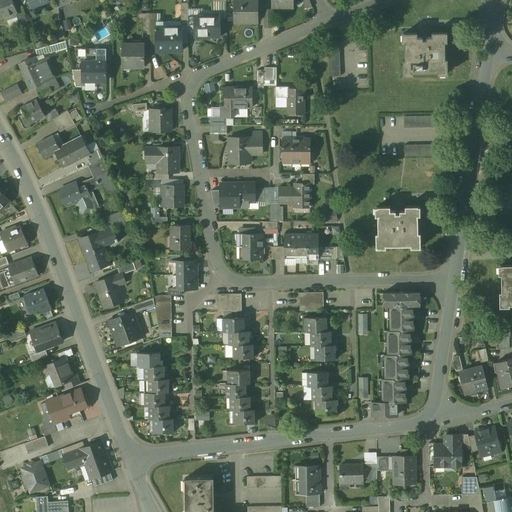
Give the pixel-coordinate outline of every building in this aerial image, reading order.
[(11,0),(0,0),(0,18),(6,17),(5,14),(16,11),(11,0)] [(66,0),(56,0),(59,8),(70,3),(69,0),(67,0),(66,0)] [(257,0),(234,0),(235,22),(258,22),(257,0)] [(83,6),(69,10),(72,22),(76,21),(87,18),(83,6)] [(22,13),(16,15),(20,26),(26,24),(22,13)] [(220,16),(194,17),(194,36),(220,36),(220,16)] [(172,30),(156,30),(156,51),(165,51),(165,49),(172,49),(172,51),(182,51),(182,27),(172,27),(172,30)] [(432,33),(432,37),(417,38),(417,34),(405,34),(405,35),(402,35),(403,42),(405,42),(405,61),(403,61),(403,73),(404,73),(404,74),(413,74),(413,73),(438,72),(438,74),(447,74),(447,72),(447,60),(445,60),(445,41),(446,41),(446,34),(444,34),(444,33),(432,33)] [(66,41),(52,45),(54,51),(68,47),(66,41)] [(340,42),(328,42),(330,77),(341,76),(340,42)] [(144,44),(122,44),(122,67),(144,67),(144,44)] [(52,45),(35,50),(37,56),(54,51),(52,45)] [(106,49),(78,48),(78,62),(82,61),(106,61),(106,49)] [(34,64),(32,58),(19,64),(31,89),(43,83),(43,82),(54,77),(46,59),(34,64)] [(106,61),(82,61),(82,70),(82,81),(106,81),(106,61)] [(276,67),(264,67),(264,80),(276,80),(276,67)] [(82,70),(72,70),(76,87),(82,87),(82,81),(82,70)] [(55,78),(35,88),(41,98),(60,88),(55,78)] [(205,84),(208,94),(217,92),(214,81),(205,84)] [(18,87),(4,95),(7,102),(22,94),(18,87)] [(304,89),(288,89),(288,87),(276,87),(276,98),(287,98),(287,113),(304,113),(304,89)] [(235,88),(235,90),(225,90),(225,88),(224,88),(224,107),(233,107),(252,107),(252,89),(246,89),(246,88),(235,88)] [(37,100),(21,108),(24,113),(29,123),(36,119),(44,115),(37,100)] [(147,103),(131,104),(132,111),(147,110),(147,103)] [(233,107),(224,107),(221,107),(221,117),(221,118),(226,118),(233,117),(233,107)] [(171,109),(150,110),(151,127),(151,132),(167,131),(171,131),(171,121),(171,109)] [(67,110),(53,119),(59,132),(75,124),(67,110)] [(29,123),(24,113),(19,116),(18,118),(23,128),(26,128),(37,122),(36,119),(29,123)] [(439,127),(438,116),(404,116),(404,128),(439,127)] [(221,117),(210,117),(210,126),(226,126),(226,118),(221,118),(221,117)] [(53,135),(37,144),(44,158),(56,152),(63,166),(72,162),(64,146),(57,133),(53,136),(53,135)] [(81,137),(64,146),(72,162),(63,166),(63,167),(86,155),(90,153),(90,152),(81,137)] [(250,138),(250,137),(229,137),(229,163),(250,163),(250,147),(254,147),(254,150),(262,150),(262,138),(250,138)] [(292,138),(282,138),(282,163),(291,163),(292,138)] [(301,138),(292,138),(291,163),(301,163),(301,138)] [(310,138),(301,138),(301,163),(310,163),(310,138)] [(439,144),(404,145),(405,156),(439,156),(439,144)] [(177,147),(158,147),(158,148),(146,148),(146,158),(158,158),(158,172),(168,172),(178,172),(177,147)] [(99,148),(90,152),(90,153),(86,155),(91,165),(103,159),(99,148)] [(91,165),(88,166),(94,178),(96,177),(100,185),(101,184),(112,179),(103,159),(91,165)] [(294,188),(279,188),(279,203),(294,203),(294,207),(310,207),(310,185),(314,185),(314,174),(302,174),(302,184),(294,184),(294,188)] [(112,179),(101,184),(107,197),(117,192),(112,179)] [(84,181),(77,184),(76,183),(59,190),(66,205),(74,202),(74,204),(79,202),(83,213),(93,209),(88,198),(90,197),(84,181)] [(240,202),(239,183),(220,183),(220,190),(220,208),(240,207),(240,202)] [(255,183),(239,183),(240,202),(248,202),(255,202),(255,189),(255,183)] [(511,184),(497,185),(497,196),(511,195),(511,184)] [(183,185),(167,185),(167,197),(165,197),(165,207),(183,207),(184,197),(183,197),(183,185)] [(3,195),(6,193),(0,187),(0,210),(9,201),(3,195)] [(264,202),(264,189),(255,189),(255,202),(264,202)] [(220,190),(211,190),(214,208),(220,208),(220,190)] [(418,207),(418,206),(405,206),(406,210),(390,211),(390,206),(378,207),(378,208),(376,208),(376,215),(378,215),(378,234),(376,234),(377,246),(377,248),(386,248),(386,246),(411,245),(411,247),(420,247),(420,245),(421,245),(420,233),(418,233),(418,214),(420,214),(420,207),(418,207)] [(159,216),(160,207),(152,207),(151,215),(159,216)] [(125,210),(101,218),(103,224),(127,215),(125,210)] [(338,221),(338,210),(327,210),(328,221),(338,221)] [(511,213),(498,214),(498,225),(511,224),(511,213)] [(103,224),(96,227),(97,232),(98,232),(98,233),(106,230),(106,231),(113,229),(130,222),(127,215),(103,224)] [(190,226),(171,226),(171,249),(190,250),(190,226)] [(21,227),(10,231),(9,229),(0,232),(8,251),(27,243),(21,227)] [(97,232),(79,239),(91,271),(101,267),(110,264),(104,248),(119,242),(117,238),(116,238),(113,229),(106,231),(106,230),(98,233),(98,232),(97,232)] [(251,233),(238,233),(239,246),(263,246),(263,233),(251,233)] [(296,233),(284,233),(284,258),(296,258),(296,236),(296,233)] [(318,234),(307,234),(307,236),(307,258),(318,258),(318,247),(318,234)] [(307,236),(296,236),(296,258),(307,258),(307,236)] [(263,246),(239,246),(239,259),(263,259),(263,246)] [(330,247),(318,247),(318,258),(318,259),(330,259),(330,247)] [(6,257),(0,259),(0,266),(8,264),(6,257)] [(31,257),(8,266),(10,269),(0,272),(0,281),(3,288),(38,275),(31,257)] [(196,261),(176,261),(177,275),(196,275),(196,261)] [(133,262),(117,268),(120,275),(122,274),(123,274),(136,269),(133,262)] [(511,264),(501,265),(501,266),(499,266),(499,274),(502,274),(502,292),(500,292),(500,305),(501,305),(501,306),(510,306),(510,304),(511,304),(511,264)] [(114,275),(95,282),(104,308),(120,302),(115,286),(125,282),(123,274),(122,274),(120,275),(115,276),(114,275)] [(196,275),(177,275),(177,289),(182,289),(197,289),(196,275)] [(43,289),(24,296),(30,313),(39,310),(40,314),(51,310),(43,289)] [(300,310),(325,309),(324,291),(300,292),(300,310)] [(405,292),(405,293),(398,293),(398,292),(392,293),(383,293),(383,306),(390,306),(389,307),(391,307),(391,306),(414,305),(414,306),(420,306),(420,292),(411,292),(405,292)] [(243,310),(241,293),(219,294),(220,311),(243,310)] [(153,297),(127,307),(129,313),(133,311),(133,313),(155,305),(154,303),(153,297)] [(414,305),(391,306),(391,307),(391,330),(411,330),(414,330),(414,306),(414,305)] [(129,313),(109,320),(118,346),(142,337),(133,313),(133,311),(129,313)] [(367,332),(367,316),(359,316),(359,332),(367,332)] [(327,317),(304,317),(304,332),(310,331),(327,331),(327,317)] [(244,318),(222,318),(222,332),(228,332),(244,331),(244,318)] [(56,322),(42,327),(30,331),(37,351),(63,341),(56,322)] [(23,328),(8,334),(10,341),(26,335),(23,328)] [(391,330),(388,330),(388,354),(409,354),(412,354),(411,330),(391,330)] [(249,344),(249,331),(244,331),(228,332),(229,345),(235,345),(249,344)] [(327,331),(310,331),(310,346),(314,345),(331,345),(330,331),(327,331)] [(510,349),(509,331),(498,332),(498,350),(510,349)] [(249,344),(235,345),(235,358),(253,357),(253,344),(249,344)] [(235,358),(235,345),(229,345),(225,345),(225,358),(235,358)] [(335,359),(335,345),(331,345),(314,345),(315,360),(335,359)] [(486,348),(478,350),(481,364),(488,362),(486,348)] [(160,353),(138,353),(138,367),(144,366),(160,366),(160,353)] [(409,378),(409,354),(388,354),(385,354),(386,378),(406,378),(409,378)] [(459,355),(453,356),(453,359),(456,370),(462,369),(459,355)] [(65,357),(42,366),(45,375),(52,373),(56,386),(65,382),(73,379),(65,357)] [(511,358),(496,363),(498,371),(497,372),(501,388),(511,384),(511,358)] [(160,366),(144,366),(144,380),(148,380),(165,379),(165,366),(160,366)] [(482,366),(470,369),(476,390),(487,387),(482,366)] [(470,369),(459,372),(465,393),(476,390),(470,369)] [(249,370),(227,370),(227,384),(246,383),(249,383),(249,370)] [(328,385),(328,372),(309,372),(310,386),(314,386),(328,385)] [(370,397),(369,376),(359,377),(360,397),(370,397)] [(73,379),(65,382),(67,388),(79,384),(76,377),(73,379)] [(406,402),(406,378),(386,378),(383,378),(383,401),(383,403),(400,402),(406,402)] [(165,379),(148,380),(148,393),(165,393),(169,392),(169,379),(165,379)] [(227,384),(225,384),(226,397),(230,397),(246,397),(246,383),(227,384)] [(328,385),(314,386),(314,400),(318,400),(332,400),(332,385),(328,385)] [(80,389),(40,404),(43,412),(49,410),(50,412),(57,409),(61,421),(70,418),(68,413),(87,406),(80,389)] [(148,393),(144,393),(144,406),(148,406),(165,406),(165,393),(148,393)] [(246,397),(230,397),(230,410),(234,410),(250,410),(250,397),(246,397)] [(332,400),(318,400),(318,414),(336,414),(336,400),(332,400)] [(400,402),(383,403),(383,401),(380,401),(371,402),(371,409),(372,409),(372,417),(382,417),(382,416),(389,416),(389,415),(397,415),(397,409),(400,409),(400,402)] [(165,406),(148,406),(148,419),(153,419),(169,419),(169,406),(165,406)] [(57,409),(50,412),(54,423),(61,421),(57,409)] [(254,423),(254,410),(250,410),(234,410),(234,423),(254,423)] [(269,430),(277,429),(276,413),(268,414),(269,430)] [(173,433),(173,419),(169,419),(153,419),(153,433),(173,433)] [(54,423),(42,427),(45,436),(57,431),(54,423)] [(31,437),(37,435),(34,427),(29,429),(31,437)] [(494,427),(474,432),(479,450),(481,456),(491,454),(494,456),(498,455),(500,451),(494,427)] [(468,437),(468,434),(459,434),(459,435),(460,444),(460,446),(470,446),(468,437)] [(459,435),(445,435),(445,444),(460,444),(459,435)] [(475,435),(468,437),(470,446),(471,452),(479,450),(475,435)] [(45,436),(25,443),(29,454),(49,447),(45,436)] [(83,441),(62,449),(64,455),(85,448),(83,441)] [(64,455),(68,467),(88,460),(94,477),(111,471),(101,443),(85,448),(64,455)] [(435,444),(435,462),(435,465),(452,465),(452,466),(461,466),(460,446),(460,444),(445,444),(435,444)] [(388,456),(376,457),(377,464),(377,471),(389,470),(388,456)] [(414,457),(415,456),(393,456),(393,457),(394,457),(394,481),(394,482),(414,482),(414,484),(415,484),(415,471),(414,471),(414,457)] [(41,462),(23,469),(31,491),(50,484),(41,462)] [(362,465),(339,465),(340,483),(363,483),(362,465)] [(319,466),(299,466),(299,480),(319,480),(319,466)] [(110,473),(92,479),(94,487),(113,480),(110,473)] [(281,476),(246,476),(247,488),(281,487),(281,476)] [(213,511),(213,477),(185,478),(185,502),(188,502),(188,511),(213,511)] [(478,488),(476,477),(461,477),(462,495),(469,495),(480,494),(478,488)] [(319,480),(299,480),(300,494),(306,494),(319,493),(319,480)] [(486,486),(478,488),(480,494),(481,501),(481,503),(489,501),(486,486)] [(504,489),(494,491),(496,499),(506,498),(504,489)] [(47,496),(37,497),(37,507),(48,506),(48,503),(47,496)] [(507,503),(506,498),(496,499),(498,511),(511,511),(511,503),(511,502),(507,503)] [(67,511),(67,501),(48,503),(48,506),(37,507),(37,511),(67,511)] [(481,501),(469,501),(469,508),(470,508),(470,511),(483,511),(481,503),(481,501)] [(389,511),(389,503),(377,503),(378,506),(378,511),(389,511)]
